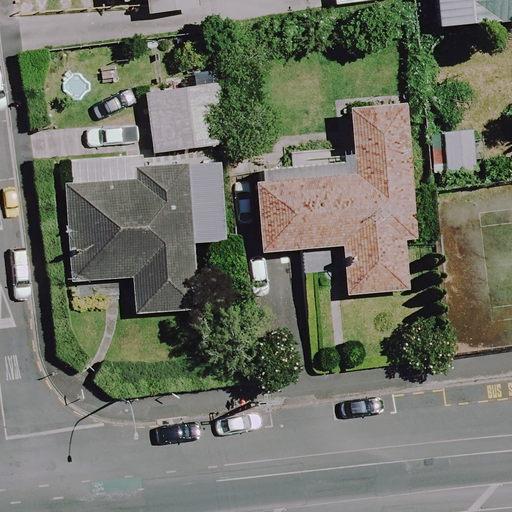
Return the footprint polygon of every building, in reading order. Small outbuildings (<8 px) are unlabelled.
[(193,0),(103,0),(104,6),(148,0),(149,0),(152,18),(195,13),(193,0)] [(398,2),(398,0),(327,0),(329,10),(398,2)] [(499,28),(496,0),(430,0),(433,33),(499,28)] [(223,148),(215,90),(139,100),(146,158),(223,148)] [(411,242),(402,109),(345,113),(350,181),(251,187),(256,258),(339,253),(342,300),(403,296),(399,242),(411,242)] [(470,174),(466,134),(436,137),(440,177),(470,174)] [(220,245),(215,169),(64,179),(71,287),(127,283),(130,320),(193,316),(188,247),(220,245)]
